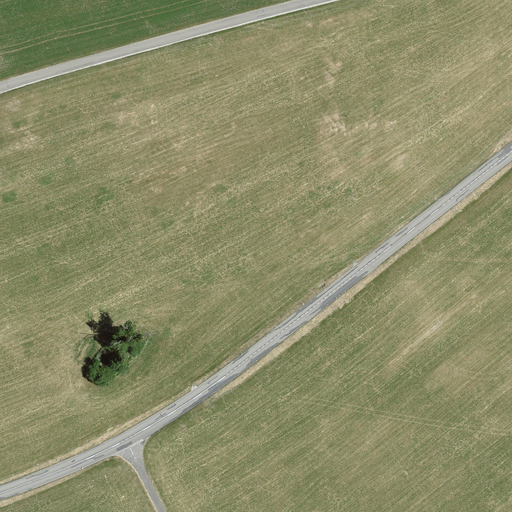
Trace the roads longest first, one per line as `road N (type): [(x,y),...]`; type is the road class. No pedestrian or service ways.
road 1 (secondary): [(511,150),(191,400),(93,455),(0,493)]
road 2 (residential): [(317,0),(0,90)]
